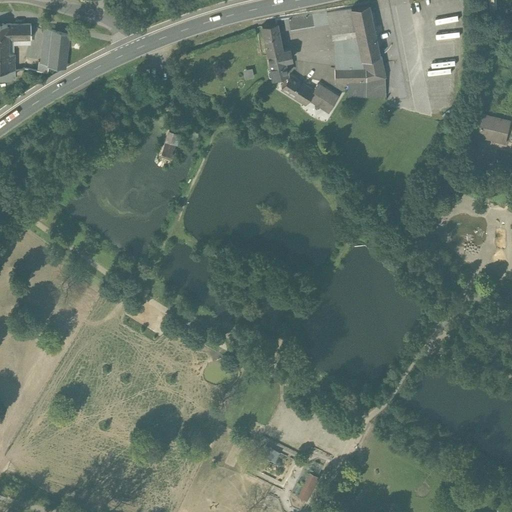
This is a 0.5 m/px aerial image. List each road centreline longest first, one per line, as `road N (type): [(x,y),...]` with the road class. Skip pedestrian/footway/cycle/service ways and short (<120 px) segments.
road 1 (primary): [(138,49),(300,0)]
road 2 (primary): [(0,130),(73,80),(138,49)]
road 3 (unclassified): [(13,0),(100,16),(138,49)]
